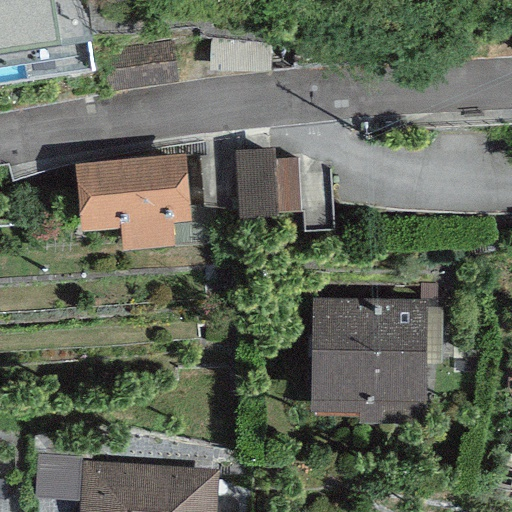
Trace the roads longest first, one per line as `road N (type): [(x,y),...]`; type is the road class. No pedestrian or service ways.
road 1 (residential): [(283,93),(0,145)]
road 2 (residential): [(283,93),(351,168),(511,197)]
road 3 (residential): [(511,85),(283,93)]
